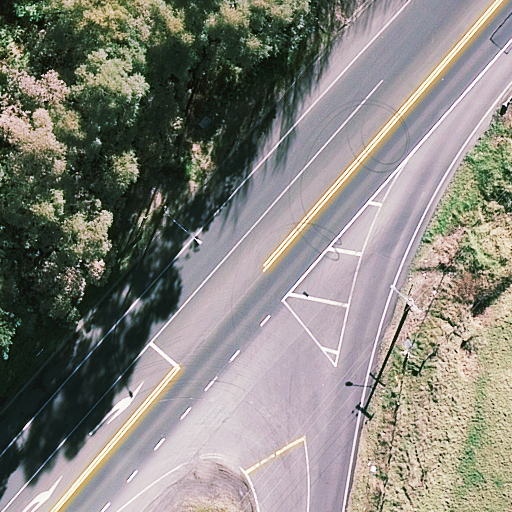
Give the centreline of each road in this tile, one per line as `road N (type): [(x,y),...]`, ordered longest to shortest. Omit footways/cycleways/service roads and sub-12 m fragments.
road 1 (trunk): [(466,36),(377,283),(312,501)]
road 2 (trunk): [(466,36),(205,315)]
road 3 (trunk): [(205,315),(29,511)]
road 4 (unclassified): [(205,315),(290,396),(312,447),(312,501)]
